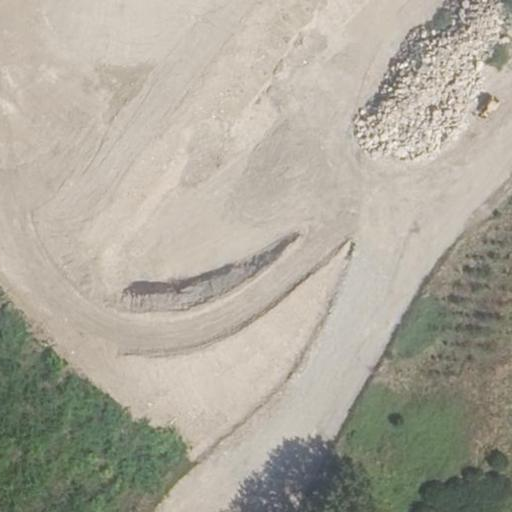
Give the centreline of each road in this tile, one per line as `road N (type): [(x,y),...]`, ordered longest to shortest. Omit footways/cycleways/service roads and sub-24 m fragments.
road 1 (track): [(272,511),(293,460),(439,230)]
road 2 (track): [(511,123),(439,230)]
